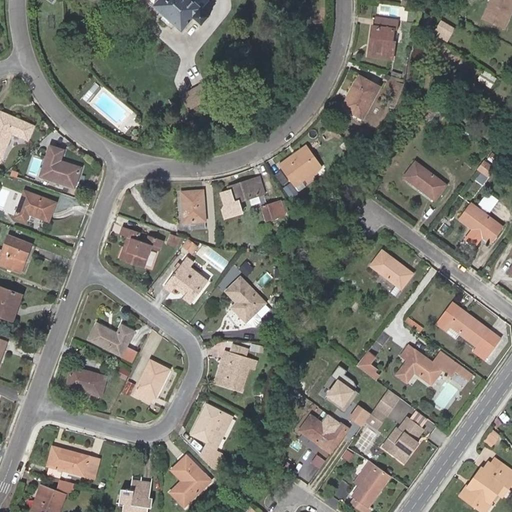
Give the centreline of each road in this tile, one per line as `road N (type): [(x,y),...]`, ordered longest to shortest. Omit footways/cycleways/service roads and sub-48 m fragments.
road 1 (residential): [(84,262),(188,340),(196,366),(157,435),(31,409)]
road 2 (residential): [(124,158),(178,170),(228,163),(275,141),(312,106),(336,61),(344,0)]
road 3 (tertiary): [(410,511),(511,370)]
road 4 (residential): [(511,312),(388,223),(368,218)]
road 5 (residential): [(31,409),(84,262)]
road 6 (residential): [(29,68),(52,108),(86,140),(124,158)]
